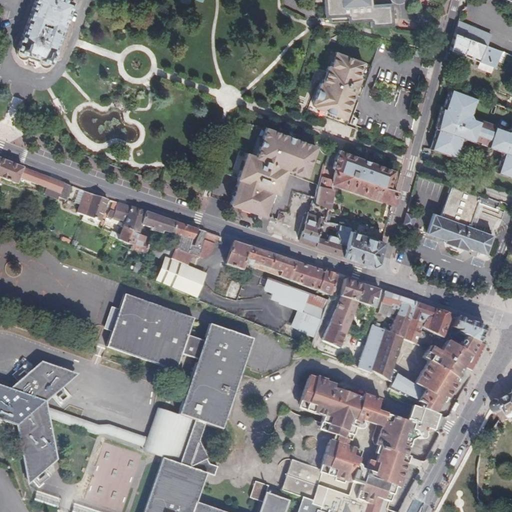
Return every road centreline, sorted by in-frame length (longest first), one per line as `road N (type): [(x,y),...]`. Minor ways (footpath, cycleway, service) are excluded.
road 1 (tertiary): [(378,280),(0,146)]
road 2 (residential): [(378,280),(454,0)]
road 3 (residential): [(460,429),(390,409),(369,389),(316,369),(295,372),(266,397)]
road 4 (tertiary): [(511,327),(378,280)]
